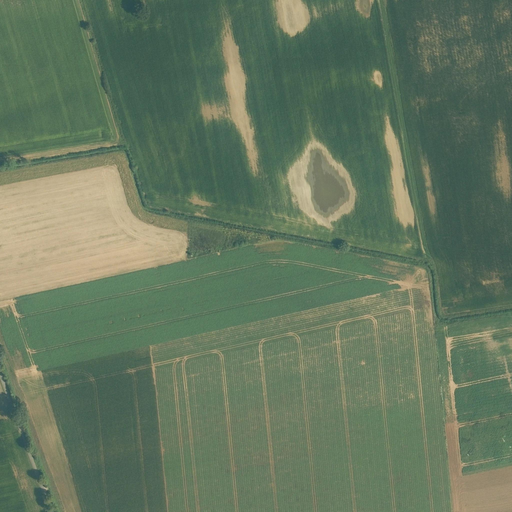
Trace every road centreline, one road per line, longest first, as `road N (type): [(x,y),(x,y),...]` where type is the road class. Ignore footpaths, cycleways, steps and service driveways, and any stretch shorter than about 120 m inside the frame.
road 1 (track): [(424,257),(380,0)]
road 2 (track): [(0,372),(51,511)]
